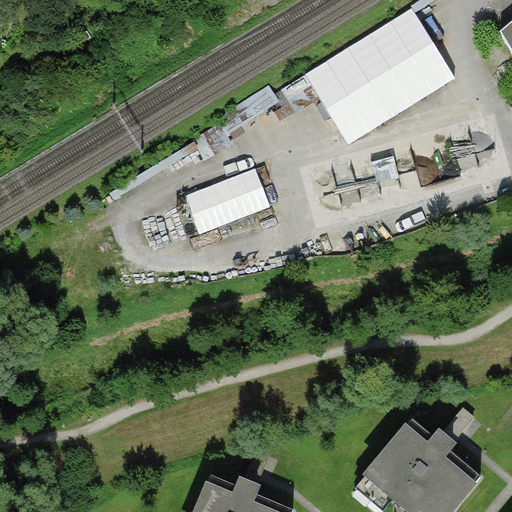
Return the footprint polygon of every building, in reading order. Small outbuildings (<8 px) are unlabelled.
[(455,79),(413,11),(306,77),(348,145),(455,79)] [(511,24),(501,34),(511,52),(511,24)] [(270,208),(255,170),(185,198),(200,236),(270,208)] [(440,437),(417,417),(358,485),(388,511),(453,511),(485,475),(451,445),(475,417),(465,409),(440,437)] [(243,490),(214,478),(199,511),(297,511),(298,511),(255,494),(269,460),(257,455),(243,490)]
